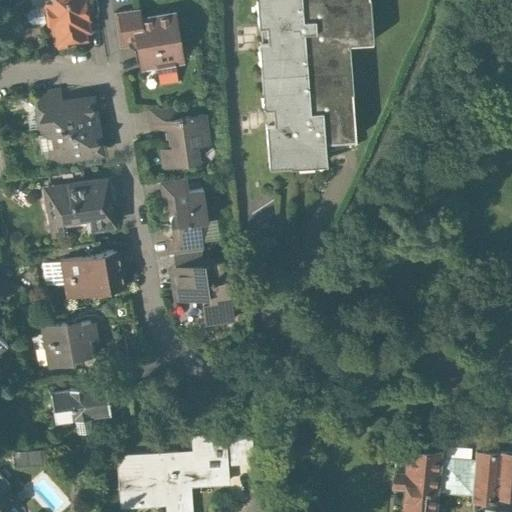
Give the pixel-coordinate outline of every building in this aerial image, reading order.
[(84,0),(49,0),(50,2),(41,3),(44,26),(49,26),(51,42),(55,42),(55,45),(72,43),(71,40),(84,38),(83,30),(86,30),(84,19),(87,19),(84,0)] [(257,42),(259,75),(348,70),(346,45),(370,44),(367,0),(253,0),(255,26),(263,26),(264,42),(257,42)] [(136,10),(112,14),(118,45),(133,42),(138,69),(154,66),(157,83),(174,80),(171,64),(181,62),(172,12),(137,18),(136,10)] [(353,141),(348,70),(259,75),(262,108),(272,107),(273,124),(263,124),(266,168),(324,164),(323,143),(353,141)] [(66,102),(34,107),(37,129),(43,128),(48,162),(99,154),(95,123),(91,99),(66,102)] [(178,107),(147,111),(149,128),(165,126),(168,148),(157,149),(160,166),(196,161),(194,145),(207,143),(203,117),(180,120),(178,107)] [(37,189),(41,189),(82,182),(80,171),(35,179),(37,189)] [(82,182),(41,189),(49,237),(60,236),(58,223),(88,218),(90,231),(112,227),(104,178),(82,182)] [(183,179),(158,182),(160,196),(165,196),(169,225),(195,221),(203,220),(199,190),(184,192),(183,179)] [(198,250),(195,221),(169,225),(171,241),(164,242),(166,254),(171,253),(198,250)] [(73,246),(75,260),(99,256),(97,242),(73,246)] [(171,253),(173,268),(200,264),(198,250),(171,253)] [(75,260),(40,265),(43,287),(62,284),(64,297),(121,288),(115,253),(99,256),(75,260)] [(173,268),(167,268),(171,301),(199,298),(204,297),(203,284),(200,264),(173,268)] [(225,281),(203,284),(204,297),(199,298),(202,324),(230,321),(225,281)] [(129,300),(101,304),(104,326),(131,323),(129,300)] [(76,323),(40,327),(45,366),(68,363),(68,359),(87,356),(85,339),(93,338),(91,323),(76,325),(76,323)] [(102,385),(48,393),(52,423),(72,420),(74,433),(89,430),(87,417),(107,414),(102,385)] [(190,453),(116,458),(120,509),(166,505),(166,511),(187,511),(186,492),(227,489),(225,465),(251,463),(249,432),(189,436),(190,453)] [(438,452),(404,449),(402,474),(392,473),(391,488),(402,489),(400,511),(434,511),(436,491),(471,494),(470,502),(495,504),(496,496),(511,497),(511,454),(475,452),(474,461),(437,458),(438,452)]
